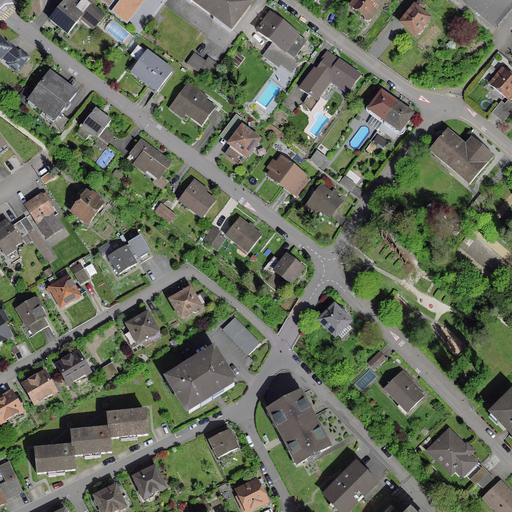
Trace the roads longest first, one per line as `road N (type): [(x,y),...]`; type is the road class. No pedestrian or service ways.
road 1 (residential): [(0,11),(328,263)]
road 2 (residential): [(0,374),(192,270),(283,343)]
road 3 (residential): [(323,275),(511,458)]
road 4 (residential): [(283,343),(440,511)]
road 5 (residential): [(442,105),(328,263)]
road 6 (residential): [(282,0),(422,101),(442,105)]
road 7 (residential): [(241,405),(73,484)]
